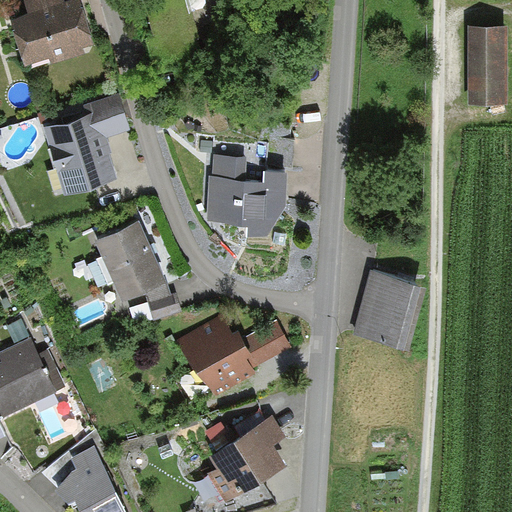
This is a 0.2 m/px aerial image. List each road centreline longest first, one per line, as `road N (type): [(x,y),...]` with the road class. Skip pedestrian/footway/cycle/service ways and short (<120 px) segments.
road 1 (track): [(435,0),(434,256),(419,511)]
road 2 (residential): [(109,0),(173,217),(209,269),(249,291),(324,306)]
road 3 (residential): [(343,0),(324,306)]
road 4 (residential): [(324,306),(311,511)]
